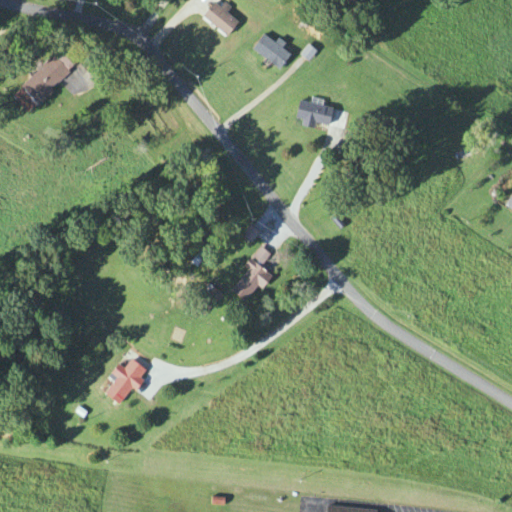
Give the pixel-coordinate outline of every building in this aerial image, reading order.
[(226,9),(216,0),(200,19),(222,38),(234,24),(222,14),(226,9)] [(287,55),(258,36),(248,52),(277,70),(287,55)] [(76,64),(59,48),(9,96),(25,113),(76,64)] [(293,123),(328,125),(329,107),(294,106),(293,123)] [(450,154),(452,162),(478,156),(476,148),(450,154)] [(511,213),(511,192),(502,207),(511,213)] [(249,244),(252,238),(250,237),(252,233),(247,229),(241,239),(249,244)] [(258,266),(267,257),(259,249),(251,258),(258,266)] [(241,268),(245,272),(228,291),(242,305),(267,278),(248,260),(241,268)] [(193,312),(206,318),(217,292),(203,287),(193,312)] [(141,369),(127,362),(123,370),(114,365),(108,376),(113,378),(102,397),(121,407),(141,369)]
